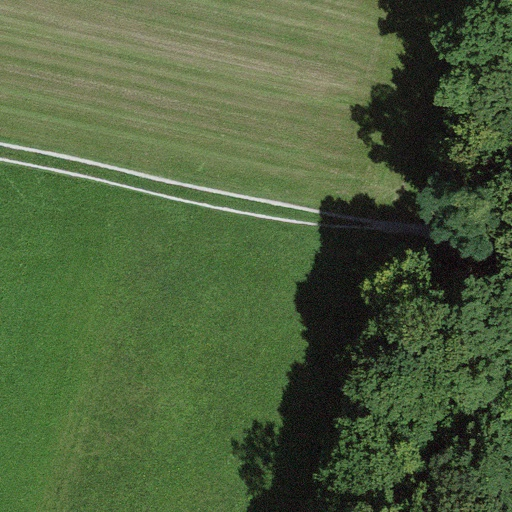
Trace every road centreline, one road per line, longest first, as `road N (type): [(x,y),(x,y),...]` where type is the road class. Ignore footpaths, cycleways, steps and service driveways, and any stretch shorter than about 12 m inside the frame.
road 1 (track): [(0,139),(487,245)]
road 2 (track): [(270,511),(370,224)]
